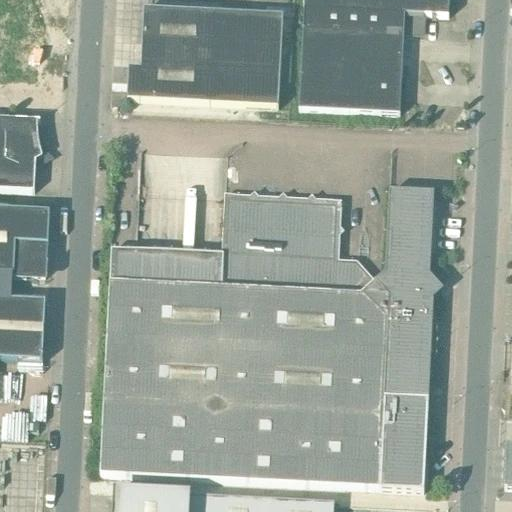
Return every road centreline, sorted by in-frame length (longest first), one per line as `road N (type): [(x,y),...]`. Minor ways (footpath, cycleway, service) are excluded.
road 1 (unclassified): [(66,511),(91,0)]
road 2 (unclassified): [(465,511),(488,0)]
road 3 (unknown): [(85,134),(481,152)]
